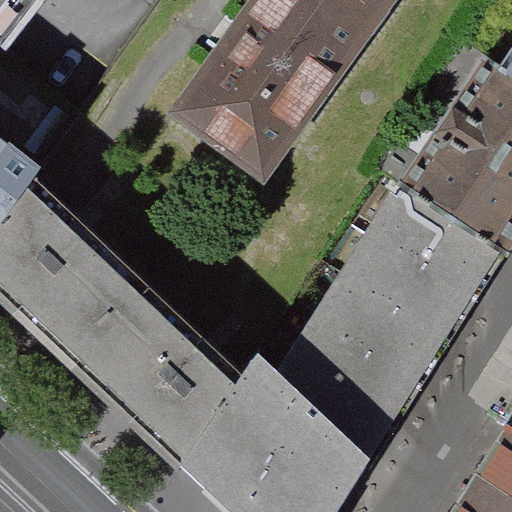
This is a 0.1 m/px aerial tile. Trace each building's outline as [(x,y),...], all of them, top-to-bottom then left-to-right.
[(0,0),(0,15),(12,0),(0,0)] [(268,171),(363,40),(307,0),(270,0),(188,114),(268,171)] [(307,0),(363,40),(392,0),(307,0)] [(511,34),(471,89),(511,116),(511,34)] [(384,219),(483,286),(511,239),(511,116),(471,89),(384,219)] [(0,234),(40,183),(50,167),(0,125),(0,234)] [(242,361),(40,183),(0,234),(0,291),(173,456),(242,361)] [(335,511),(483,286),(384,219),(267,385),(242,361),(173,456),(242,511),(335,511)] [(511,389),(471,459),(511,484),(511,389)] [(511,511),(511,484),(471,459),(440,511),(511,511)]
